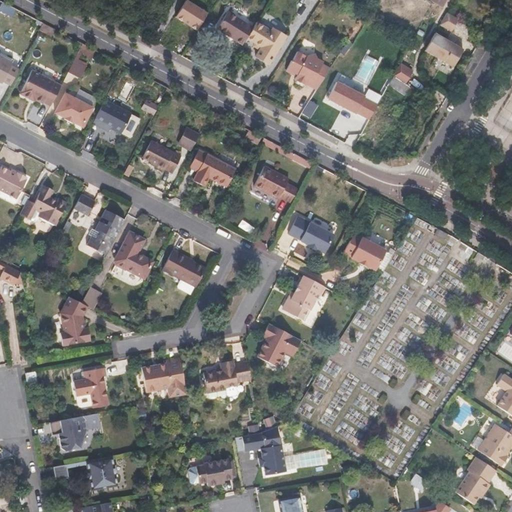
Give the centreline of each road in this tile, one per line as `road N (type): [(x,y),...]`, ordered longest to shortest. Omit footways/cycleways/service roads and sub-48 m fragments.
road 1 (tertiary): [(343,164),(29,0)]
road 2 (residential): [(237,243),(0,125)]
road 3 (residential): [(511,28),(418,180)]
road 4 (residential): [(190,338),(236,331),(275,262),(237,243)]
road 5 (residential): [(39,511),(13,371)]
